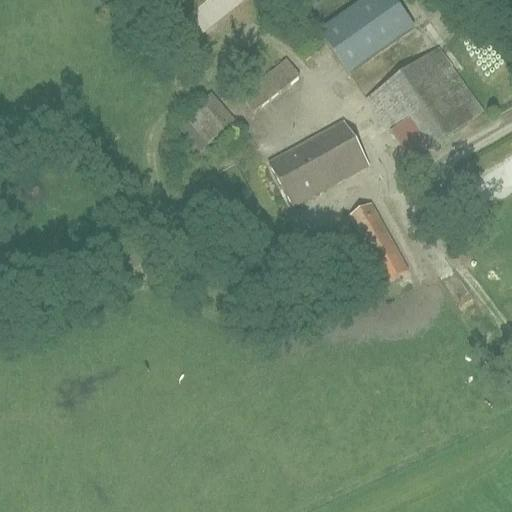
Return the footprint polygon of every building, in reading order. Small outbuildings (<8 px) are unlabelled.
[(171,0),(154,14),(170,36),(217,0),(171,0)] [(244,0),(271,36),(292,21),(275,0),(244,0)] [(376,0),(319,35),(343,73),(406,35),(385,0),(376,0)] [(471,92),(448,58),(368,110),(389,141),(416,124),(434,153),(478,124),(461,98),(471,92)] [(243,94),(258,118),(296,93),(281,70),(243,94)] [(185,120),(209,159),(243,137),(219,99),(185,120)] [(269,168),(293,211),(368,171),(345,127),(269,168)] [(511,165),(472,183),(485,212),(511,200),(511,165)] [(383,292),(408,278),(368,208),(343,223),(383,292)] [(341,257),(330,236),(304,249),(314,270),(341,257)]
